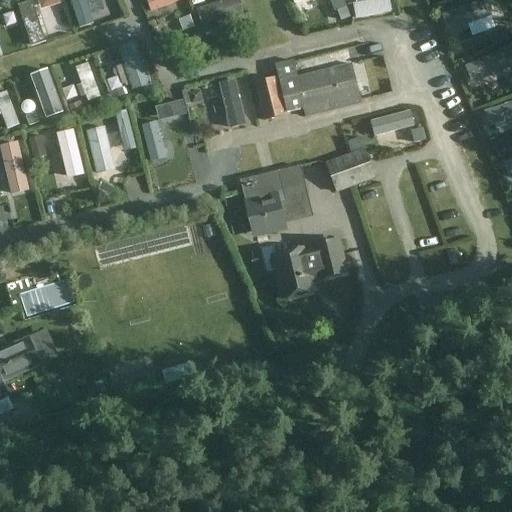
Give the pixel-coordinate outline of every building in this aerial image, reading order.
[(100,21),(92,0),(77,0),(87,26),(100,21)] [(145,0),(149,11),(179,0),(145,0)] [(203,29),(244,16),(239,0),(227,0),(197,10),(203,29)] [(390,0),(376,0),(353,5),(356,19),(393,12),(390,0)] [(449,32),(493,17),(487,0),(484,0),(443,15),(449,32)] [(47,43),(32,1),(18,6),(32,48),(47,43)] [(152,86),(136,41),(118,48),(133,92),(152,86)] [(466,67),(473,83),(511,66),(511,62),(507,50),(466,67)] [(292,61),(274,66),(278,78),(276,78),(285,113),(303,108),(305,116),(360,102),(359,101),(350,64),(329,69),(296,77),(292,61)] [(87,103),(101,98),(88,64),(75,69),(87,103)] [(110,64),(96,69),(100,82),(114,77),(110,64)] [(35,76),(50,117),(63,113),(48,71),(35,76)] [(192,83),(196,96),(210,91),(206,78),(192,83)] [(285,116),(285,113),(276,78),(254,84),(264,121),(285,116)] [(246,127),(236,80),(219,84),(230,130),(246,127)] [(362,96),(383,91),(381,82),(360,87),(362,96)] [(20,125),(7,92),(0,94),(0,111),(7,130),(20,125)] [(511,104),(486,113),(490,125),(511,116),(511,104)] [(371,122),(375,138),(415,127),(411,111),(371,122)] [(105,128),(86,132),(97,176),(116,171),(105,128)] [(68,180),(85,176),(74,131),(57,135),(68,180)] [(336,193),(375,179),(364,149),(326,164),(336,193)] [(135,164),(116,165),(117,189),(136,188),(135,164)] [(241,181),(247,207),(254,239),(286,231),(285,223),(312,217),(300,167),(241,181)] [(214,188),(224,225),(242,220),(232,183),(214,188)] [(50,187),(33,189),(36,208),(52,206),(50,187)] [(312,248),(304,250),(304,248),(270,255),(281,301),(314,293),(311,280),(319,278),(320,281),(348,274),(340,239),(311,246),(312,248)] [(22,266),(0,272),(0,273),(2,282),(24,276),(22,266)] [(0,400),(8,397),(2,382),(40,366),(29,341),(0,353),(0,400)] [(28,374),(10,379),(14,392),(31,386),(28,374)]
